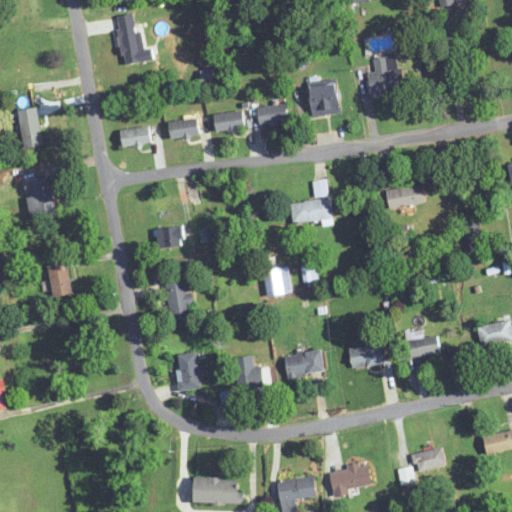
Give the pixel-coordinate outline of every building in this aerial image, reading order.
[(21,0),(24,21),(39,20),(37,0),(21,0)] [(125,65),(155,59),(153,47),(144,49),(139,25),(118,29),(125,65)] [(369,73),(372,95),(406,89),(401,54),(374,59),(376,72),(369,73)] [(313,116),(341,114),(338,83),(310,86),(313,116)] [(289,122),(287,104),(259,107),(261,125),(289,122)] [(18,111),(25,149),(44,145),(37,107),(18,111)] [(218,133),(246,127),(242,109),(214,116),(218,133)] [(171,138),(200,135),(198,118),(169,121),(171,138)] [(153,142),(149,125),(120,131),(124,149),(153,142)] [(50,177),(31,180),(34,196),(28,198),(32,220),(57,216),(50,177)] [(334,220),(331,196),(329,196),(327,179),(314,181),(317,199),(291,203),(294,225),(334,220)] [(390,208),(426,203),(424,184),(387,189),(390,208)] [(470,251),(485,249),(479,213),(464,216),(470,251)] [(182,226),(157,230),(160,248),(185,244),(182,226)] [(73,294),(66,261),(48,265),(55,298),(73,294)] [(270,270),(265,290),(287,296),(293,270),(270,264),(269,270),(270,270)] [(302,267),(306,283),(319,280),(315,265),(302,267)] [(189,280),(168,281),(171,318),(192,317),(189,280)] [(511,344),(511,323),(480,323),(480,344),(511,344)] [(411,358),(441,353),(438,336),(425,338),(424,330),(407,332),(411,358)] [(353,368),(388,364),(385,342),(350,346),(353,368)] [(285,356),(289,378),(326,371),(322,349),(285,356)] [(203,389),(203,366),(198,366),(198,353),(180,353),(180,389),(203,389)] [(0,411),(8,409),(4,395),(8,394),(4,378),(0,378),(0,411)] [(487,454),(511,449),(511,430),(484,436),(487,454)] [(448,465),(443,448),(413,455),(418,473),(448,465)] [(349,490),(373,485),(369,464),(331,471),(335,497),(350,494),(349,490)] [(399,470),(401,485),(415,483),(413,468),(399,470)] [(297,511),(296,500),(318,498),(316,477),(279,481),(282,511),(297,511)] [(244,491),(238,491),(238,478),(195,478),(195,504),(244,504),(244,491)]
